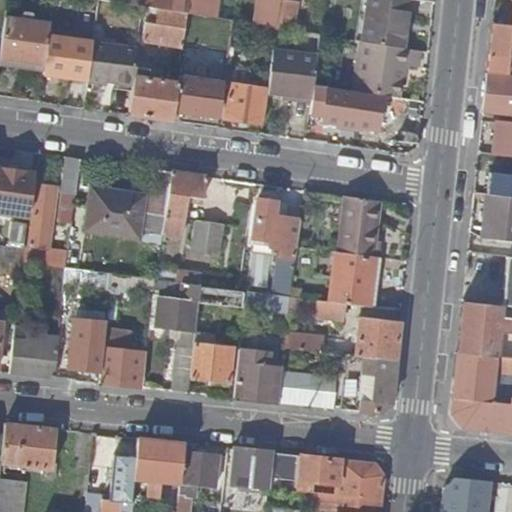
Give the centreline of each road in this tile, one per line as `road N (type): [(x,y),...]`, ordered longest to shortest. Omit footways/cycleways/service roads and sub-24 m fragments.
road 1 (residential): [(0,122),(437,186)]
road 2 (residential): [(411,440),(0,394)]
road 3 (tertiary): [(411,440),(437,186)]
road 4 (tertiary): [(437,186),(455,0)]
